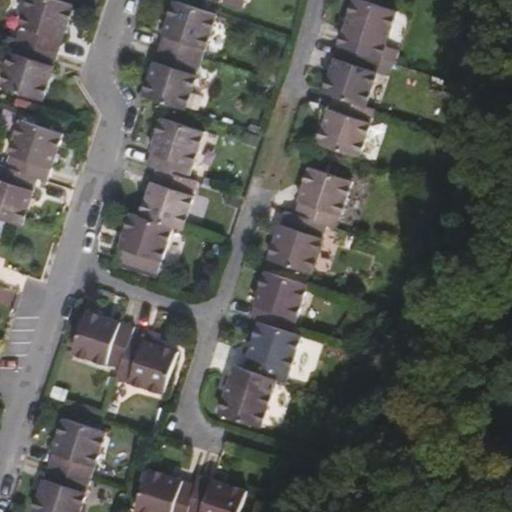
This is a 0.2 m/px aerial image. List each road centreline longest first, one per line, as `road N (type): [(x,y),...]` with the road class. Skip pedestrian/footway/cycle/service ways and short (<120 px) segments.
road 1 (residential): [(306,0),(300,43),(217,310)]
road 2 (residential): [(114,0),(94,83),(113,121),(66,264)]
road 3 (residential): [(217,310),(182,421),(283,452)]
road 4 (residential): [(66,264),(0,468)]
road 5 (residential): [(66,264),(217,310)]
